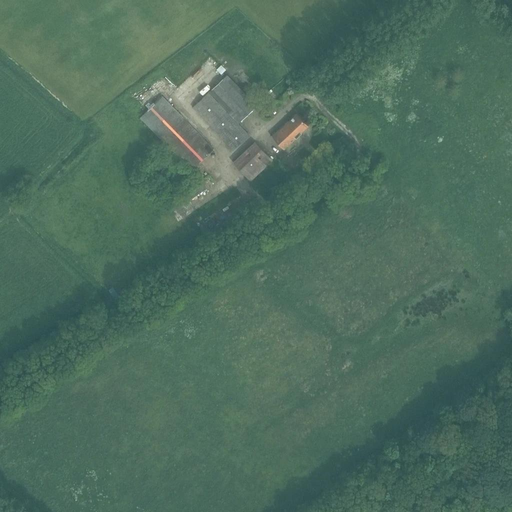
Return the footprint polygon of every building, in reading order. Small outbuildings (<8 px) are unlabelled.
[(220,66),(215,71),(220,76),(225,70),(220,66)] [(241,72),(236,78),(241,82),(245,76),(241,72)] [(250,135),(238,123),(257,106),(228,74),(194,105),(234,149),(250,135)] [(162,96),(139,118),(191,170),(214,148),(162,96)] [(296,113),(289,120),(272,137),(283,149),(308,126),(296,113)] [(233,163),(250,182),(273,160),(255,142),(233,163)] [(203,191),(190,198),(193,204),(206,196),(203,191)]
